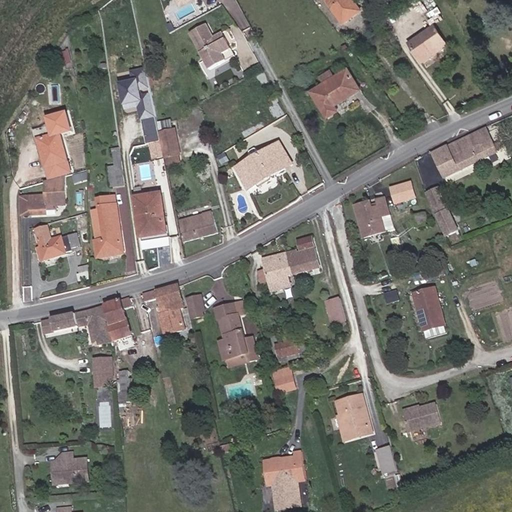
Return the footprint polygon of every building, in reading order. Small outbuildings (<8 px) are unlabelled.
[(359,0),(330,0),(348,24),(368,11),(359,0)] [(208,68),(234,54),(221,30),(212,35),(209,28),(207,29),(204,22),(188,31),(208,68)] [(454,46),(438,25),(412,43),(427,65),(454,46)] [(300,47),(304,54),(325,43),(321,36),(300,47)] [(155,115),(144,68),(130,72),(132,81),(119,84),(124,104),(133,102),(137,105),(140,118),(155,115)] [(335,70),(322,76),(327,83),(314,92),(331,119),(344,112),(341,106),(368,90),(354,68),(339,76),(335,70)] [(246,110),(253,107),(242,85),(235,88),(246,110)] [(234,138),(250,128),(242,113),(225,123),(234,138)] [(66,163),(58,136),(69,133),(63,115),(45,121),(47,130),(50,139),(36,143),(45,170),(66,163)] [(164,155),(176,152),(170,128),(158,130),(164,155)] [(453,146),(436,154),(448,180),(503,155),(491,129),(453,146)] [(50,139),(47,130),(31,135),(34,144),(36,143),(50,139)] [(276,178),(274,175),(296,161),(283,141),(241,167),(253,187),(255,186),(263,182),(265,185),(276,178)] [(117,160),(115,147),(107,149),(110,161),(117,160)] [(165,161),(177,158),(176,152),(164,155),(165,161)] [(122,185),(117,160),(110,161),(104,163),(109,188),(122,185)] [(70,174),(66,163),(45,170),(48,181),(62,176),(70,174)] [(48,181),(44,182),(45,196),(28,197),(29,216),(45,216),(45,211),(54,211),(54,207),(63,206),(62,176),(48,181)] [(415,182),(405,185),(409,198),(418,195),(415,182)] [(409,198),(405,185),(392,189),(395,202),(409,198)] [(425,194),(436,216),(447,210),(436,188),(425,194)] [(103,256),(125,251),(115,194),(100,197),(101,208),(105,207),(110,238),(99,240),(103,256)] [(167,195),(139,199),(145,241),(174,238),(167,195)] [(28,197),(19,198),(19,216),(29,216),(28,197)] [(389,198),(358,206),(367,240),(392,234),(387,218),(395,215),(389,198)] [(99,240),(110,238),(105,207),(101,208),(93,209),(99,240)] [(414,217),(427,214),(425,209),(412,211),(414,217)] [(447,237),(458,231),(447,210),(436,216),(447,237)] [(217,211),(184,222),(188,244),(223,234),(217,211)] [(47,224),(35,227),(41,246),(46,260),(46,261),(67,254),(67,252),(74,249),(69,235),(63,237),(63,236),(52,239),(47,224)] [(74,250),(81,248),(76,233),(69,235),(74,249),(74,250)] [(293,275),(319,267),(312,239),(297,243),(299,254),(288,257),(293,275)] [(42,262),(46,260),(41,246),(37,248),(42,262)] [(288,257),(263,264),(268,282),(280,278),(281,284),(288,282),(287,276),(293,275),(288,257)] [(189,307),(182,285),(147,296),(149,303),(163,299),(167,313),(164,314),(167,323),(171,322),(174,334),(192,328),(185,308),(189,307)] [(440,289),(417,294),(428,334),(450,329),(440,289)] [(207,315),(203,296),(189,299),(193,317),(207,315)] [(346,298),(330,302),(338,328),(352,325),(346,298)] [(252,335),(244,337),(237,314),(243,312),(240,301),(213,308),(215,318),(218,318),(222,338),(217,339),(221,358),(244,353),(246,360),(258,357),(252,335)] [(125,303),(82,315),(85,330),(93,328),(98,347),(116,346),(138,340),(125,303)] [(82,315),(46,323),(49,338),(85,330),(82,315)] [(301,357),(315,353),(312,342),(298,345),(301,357)] [(280,362),(301,357),(298,345),(287,349),(277,351),(280,362)] [(246,360),(244,353),(221,358),(223,366),(246,360)] [(301,357),(280,362),(281,366),(302,360),(301,357)] [(118,360),(97,360),(99,390),(113,391),(113,383),(119,383),(118,360)] [(290,380),(288,373),(271,377),(272,384),(290,380)] [(293,393),(290,380),(272,384),(276,397),(293,393)] [(134,418),(134,388),(122,388),(122,397),(119,397),(119,418),(134,418)] [(111,397),(111,391),(97,391),(98,400),(111,400),(111,397)] [(371,422),(363,392),(339,398),(346,422),(341,424),(344,437),(354,435),(352,427),(371,422)] [(432,426),(442,422),(437,406),(427,408),(432,426)] [(408,432),(432,426),(427,408),(403,415),(408,432)] [(373,430),(371,422),(352,427),(354,435),(373,430)] [(395,448),(382,451),(388,477),(402,474),(395,448)] [(59,452),(51,460),(51,463),(59,462),(62,459),(71,459),(71,451),(59,452)] [(298,457),(268,461),(272,487),(312,483),(306,453),(299,453),(298,457)] [(59,462),(51,463),(52,480),(60,480),(60,482),(86,481),(85,458),(71,459),(62,459),(59,462)] [(301,504),(299,497),(276,502),(277,509),(301,504)]
